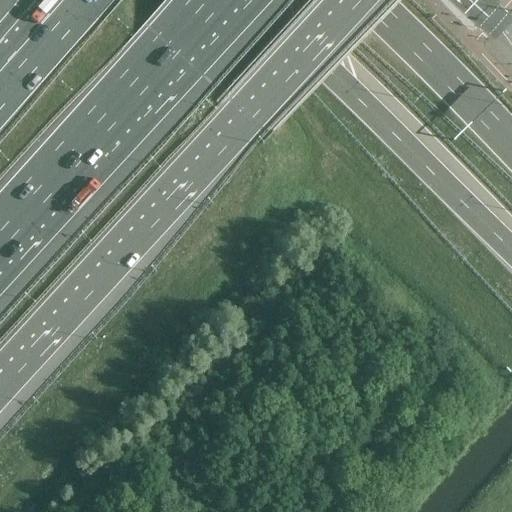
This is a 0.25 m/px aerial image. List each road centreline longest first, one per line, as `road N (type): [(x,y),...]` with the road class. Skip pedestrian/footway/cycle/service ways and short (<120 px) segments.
road 1 (motorway): [(0,383),(350,0)]
road 2 (trunk): [(251,0),(511,251)]
road 3 (motorway): [(0,233),(208,0)]
road 4 (trunk): [(511,144),(366,0)]
